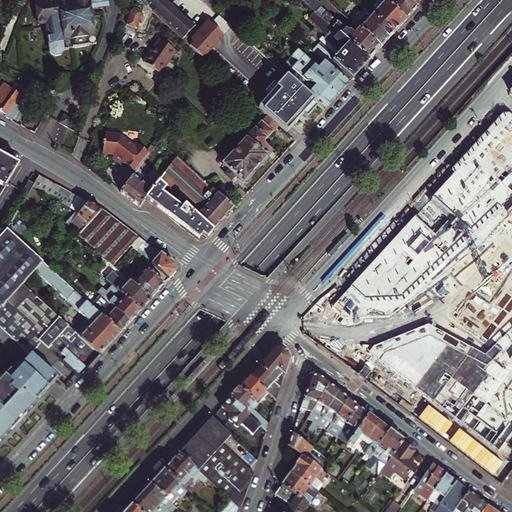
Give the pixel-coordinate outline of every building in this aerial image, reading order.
[(96,27),(92,2),(91,0),(35,0),(38,17),(46,16),(50,43),(66,40),(91,36),(89,28),(96,27)] [(174,33),(201,57),(226,30),(215,19),(192,42),(185,35),(194,25),(166,0),(138,0),(146,7),(152,0),(153,0),(159,5),(153,13),(167,26),(174,33)] [(316,0),(301,0),(313,11),(320,17),(325,11),(321,7),(322,5),(316,0)] [(404,20),(382,0),(380,0),(369,13),(392,34),(399,26),(404,20)] [(382,0),(404,20),(411,13),(416,7),(408,0),(382,0)] [(140,10),(131,7),(126,21),(135,24),(140,10)] [(392,34),(369,13),(364,8),(351,22),(357,28),(379,48),(386,40),(392,34)] [(324,34),(309,50),(313,53),(346,84),(354,74),(367,60),(325,22),(320,17),(313,11),(307,18),(324,34)] [(325,22),(367,60),(373,54),(376,51),(379,48),(357,28),(354,30),(352,33),(349,33),(325,11),(320,17),(325,22)] [(89,28),(91,36),(98,34),(96,27),(89,28)] [(175,51),(158,40),(143,63),(160,74),(175,51)] [(338,92),(346,84),(313,53),(307,59),(293,47),(287,53),(288,54),(292,57),(334,96),(338,92)] [(329,102),(334,96),(292,57),(286,64),(295,73),(289,79),(314,101),(323,109),(329,102)] [(300,116),(314,101),(289,79),(286,76),(257,108),(266,116),(277,126),(282,130),(291,121),(294,124),(300,116)] [(38,83),(32,79),(26,89),(32,93),(38,83)] [(8,83),(1,95),(0,94),(0,112),(4,115),(4,116),(11,120),(19,106),(12,102),(22,84),(14,80),(11,84),(8,83)] [(77,120),(70,116),(66,124),(73,127),(77,120)] [(250,175),(259,165),(262,165),(265,161),(266,158),(272,151),(263,143),(277,126),(266,116),(247,137),(222,164),(242,183),(244,181),(247,182),(249,178),(250,175)] [(140,167),(150,154),(138,145),(136,148),(124,139),(117,138),(117,136),(106,135),(105,143),(104,142),(103,146),(104,146),(103,154),(113,155),(115,156),(113,158),(123,166),(126,163),(130,166),(129,167),(136,172),(140,167)] [(0,191),(2,193),(18,164),(0,154),(0,191)] [(158,182),(212,230),(219,223),(232,208),(177,159),(158,182)] [(136,172),(120,192),(130,200),(142,184),(138,181),(145,172),(140,167),(136,172)] [(34,184),(31,189),(40,194),(48,181),(44,178),(38,175),(34,184)] [(145,199),(158,182),(154,178),(146,188),(142,184),(130,200),(138,207),(145,199)] [(31,189),(34,184),(28,181),(23,189),(29,192),(31,189)] [(54,184),(48,181),(40,194),(46,197),(54,184)] [(209,234),(212,230),(158,182),(145,199),(198,239),(201,235),(205,238),(206,238),(209,234)] [(53,199),(61,188),(54,184),(46,197),(50,199),(52,198),(53,199)] [(59,202),(65,190),(61,188),(53,199),(59,202)] [(27,209),(31,212),(40,194),(31,189),(29,192),(22,204),(27,209)] [(75,196),(65,190),(59,202),(63,204),(66,206),(75,196)] [(80,199),(75,196),(66,206),(71,208),(80,199)] [(77,211),(86,202),(80,199),(71,208),(77,211)] [(78,234),(100,210),(86,202),(77,211),(79,213),(68,225),(78,234)] [(27,209),(22,204),(7,232),(12,237),(23,225),(17,221),(27,209)] [(78,234),(112,266),(122,254),(130,246),(138,238),(100,210),(78,234)] [(37,218),(31,212),(25,218),(32,224),(37,218)] [(0,328),(30,356),(44,368),(55,357),(78,377),(85,370),(98,355),(76,335),(21,286),(33,272),(41,263),(12,237),(7,232),(0,239),(0,328)] [(175,265),(138,238),(130,246),(148,262),(168,279),(172,275),(174,272),(175,265)] [(370,272),(379,262),(366,251),(357,260),(370,272)] [(133,285),(149,299),(159,288),(168,279),(148,262),(140,271),(122,254),(112,266),(133,285)] [(47,268),(51,272),(61,261),(57,257),(47,268)] [(41,263),(33,272),(88,322),(76,335),(98,355),(109,343),(118,333),(89,307),(51,272),(47,268),(41,263)] [(349,268),(316,304),(329,315),(362,280),(349,268)] [(105,280),(111,285),(138,311),(145,304),(149,299),(133,285),(129,290),(111,273),(105,280)] [(138,311),(111,285),(105,292),(101,289),(97,293),(99,296),(128,322),(134,316),(138,311)] [(128,322),(99,296),(89,307),(118,333),(124,327),(128,322)] [(283,348),(275,349),(266,359),(250,377),(268,393),(276,401),(290,359),(288,353),(283,348)] [(6,379),(33,404),(56,379),(44,368),(30,356),(15,373),(13,371),(6,379)] [(363,366),(356,375),(362,380),(369,371),(363,366)] [(300,408),(311,411),(328,384),(317,376),(310,378),(300,408)] [(258,404),(268,393),(250,377),(245,382),(240,387),(258,404)] [(0,441),(33,404),(6,379),(0,385),(0,441)] [(328,384),(311,411),(307,418),(312,422),(304,435),(307,437),(316,424),(338,392),(328,384)] [(254,409),(258,404),(240,387),(235,392),(230,398),(260,425),(266,431),(269,423),(254,409)] [(338,392),(316,424),(326,432),(327,430),(348,399),(338,392)] [(254,433),(260,425),(230,398),(225,403),(222,407),(231,415),(228,418),(228,421),(236,428),(238,428),(242,423),(254,433)] [(358,407),(348,399),(327,430),(337,438),(338,437),(358,407)] [(348,445),(348,444),(368,415),(358,407),(338,437),(348,445)] [(368,415),(348,444),(357,451),(359,449),(365,453),(361,459),(366,462),(389,430),(368,415)] [(193,439),(180,453),(198,470),(231,500),(239,508),(253,473),(223,445),(231,435),(212,418),(205,425),(193,439)] [(389,430),(366,462),(364,466),(371,471),(378,460),(386,465),(402,441),(389,430)] [(287,446),(301,456),(313,465),(317,459),(310,453),(313,449),(304,442),(295,436),(292,433),(287,446)] [(413,464),(405,459),(403,457),(405,453),(408,455),(412,449),(402,441),(386,465),(382,471),(391,477),(395,470),(405,477),(413,464)] [(173,461),(165,470),(184,488),(192,479),(190,478),(198,470),(180,453),(173,461)] [(295,465),(289,474),(316,493),(322,485),(320,483),(323,478),(325,480),(326,480),(329,477),(327,475),(313,465),(301,456),(300,458),(299,457),(294,464),(295,465)] [(432,464),(420,481),(425,485),(437,468),(432,464)] [(329,477),(336,482),(341,475),(332,467),(327,475),(329,477)] [(413,491),(427,501),(445,474),(437,468),(425,485),(420,481),(413,491)] [(184,488),(165,470),(158,477),(151,485),(172,504),(178,497),(181,499),(188,491),(184,488)] [(289,474),(281,485),(307,505),(311,499),(313,500),(317,494),(316,493),(289,474)] [(444,498),(455,482),(445,474),(427,501),(437,508),(444,498)] [(344,481),(340,485),(347,490),(350,486),(344,481)] [(437,511),(453,511),(468,491),(455,482),(444,498),(437,508),(435,510),(437,511)] [(171,511),(167,509),(172,504),(151,485),(147,489),(142,495),(160,511),(171,511)] [(289,505),(284,511),(303,511),(308,506),(307,505),(281,485),(274,494),(289,505)] [(468,491),(453,511),(482,511),(487,505),(468,491)] [(318,494),(317,494),(313,500),(311,499),(307,505),(308,506),(316,511),(323,502),(321,501),(322,499),(319,496),(318,494)] [(160,511),(142,495),(138,500),(133,505),(139,511),(160,511)] [(237,511),(239,508),(231,500),(219,511),(237,511)]
